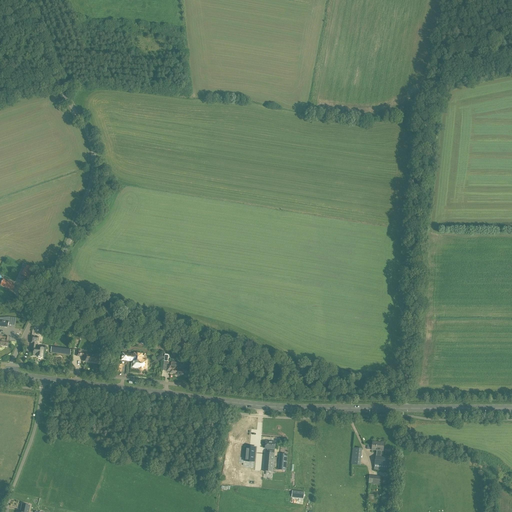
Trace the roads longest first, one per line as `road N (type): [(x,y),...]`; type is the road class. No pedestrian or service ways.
road 1 (unclassified): [(402,408),(412,222),(437,76),(511,58)]
road 2 (unclassified): [(8,375),(95,164),(92,133),(32,0)]
road 3 (primary): [(402,408),(263,406),(8,375)]
